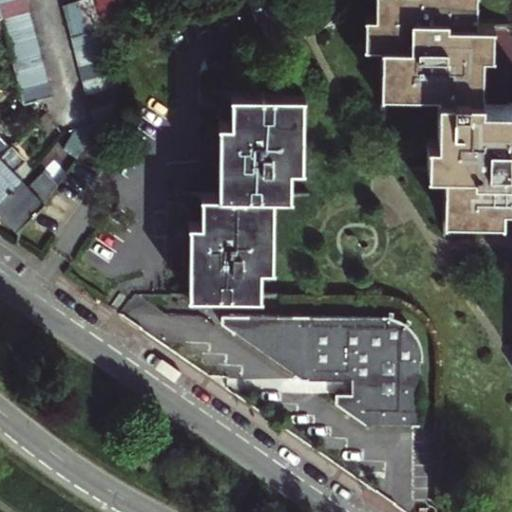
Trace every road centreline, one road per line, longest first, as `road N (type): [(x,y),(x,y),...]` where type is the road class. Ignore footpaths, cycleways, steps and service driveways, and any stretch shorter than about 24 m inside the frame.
road 1 (primary): [(331,511),(0,284)]
road 2 (primary): [(0,411),(145,511)]
